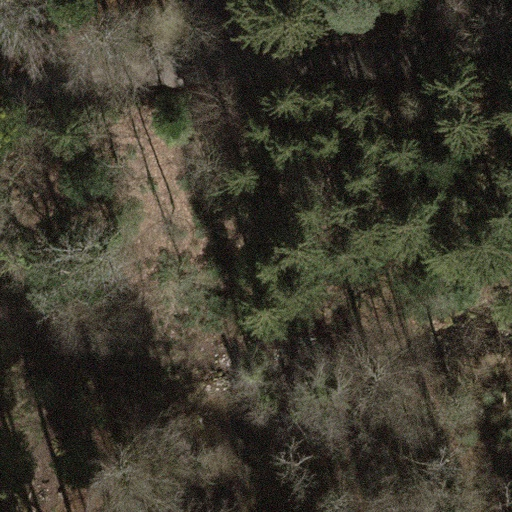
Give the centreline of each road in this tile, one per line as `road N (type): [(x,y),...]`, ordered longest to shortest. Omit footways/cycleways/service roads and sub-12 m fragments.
road 1 (track): [(511,68),(189,67)]
road 2 (track): [(232,476),(0,294)]
road 3 (track): [(189,67),(0,92)]
